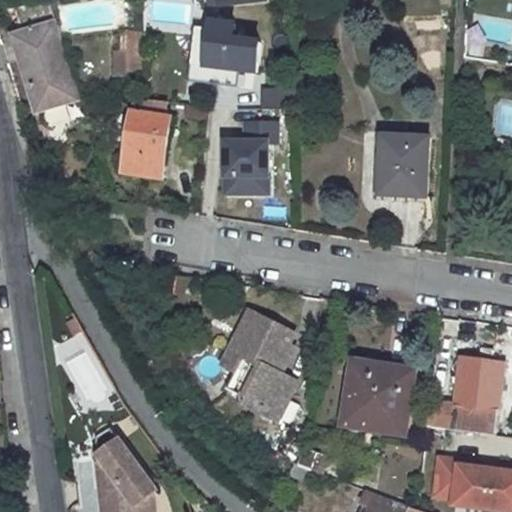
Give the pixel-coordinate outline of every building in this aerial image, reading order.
[(52,4),(13,9),(21,32),(18,33),(27,63),(21,65),(36,116),(80,101),(52,4)] [(211,34),(207,67),(224,69),(222,84),(238,87),(240,71),(257,73),(259,53),(260,45),(240,43),(241,36),(235,35),(235,26),(212,23),(211,34)] [(123,32),(122,54),(141,55),(142,34),(123,32)] [(197,32),(193,65),(207,67),(211,34),(197,32)] [(18,33),(11,35),(21,65),(27,63),(18,33)] [(260,45),(259,53),(272,55),(272,46),(260,45)] [(117,54),(116,76),(140,78),(141,55),(117,54)] [(294,94),(277,94),(278,111),(292,111),(294,111),(294,94)] [(172,118),(166,118),(168,103),(135,100),(126,173),(164,180),(172,118)] [(292,111),(278,111),(266,111),(266,130),(292,130),(292,111)] [(384,138),(382,175),(385,175),(385,195),(425,197),(428,140),(384,138)] [(144,285),(161,288),(162,275),(145,272),(144,285)] [(293,381),(278,374),(286,359),(285,358),(280,356),(286,344),(291,333),(251,313),(232,350),(245,356),(229,389),(249,400),(247,406),(274,420),(293,381)] [(286,344),(280,356),(285,358),(290,347),(286,344)] [(504,362),(491,361),(493,348),(481,347),(479,359),(459,357),(453,404),(429,400),(425,425),(452,429),(479,433),(482,407),(498,409),(504,362)] [(354,364),(353,370),(372,373),(374,367),(354,364)] [(353,370),(345,425),(402,434),(412,373),(374,367),(372,373),(353,370)] [(425,425),(424,436),(450,440),(452,429),(425,425)] [(94,465),(100,511),(139,511),(138,503),(149,495),(153,492),(106,431),(91,440),(92,451),(96,456),(94,457),(98,462),(94,465)] [(487,509),(493,469),(480,467),(458,464),(459,459),(438,456),(433,496),(453,498),(451,505),(487,509)] [(480,467),(481,462),(459,459),(458,464),(480,467)] [(294,464),(289,477),(312,488),(318,473),(294,464)] [(511,511),(511,471),(506,470),(493,469),(487,509),(511,511)] [(267,488),(259,500),(272,509),(277,511),(297,511),(300,507),(267,488)] [(372,506),(369,511),(415,511),(413,511),(414,509),(366,491),(362,501),(372,506)] [(139,511),(151,511),(149,495),(138,503),(139,511)]
